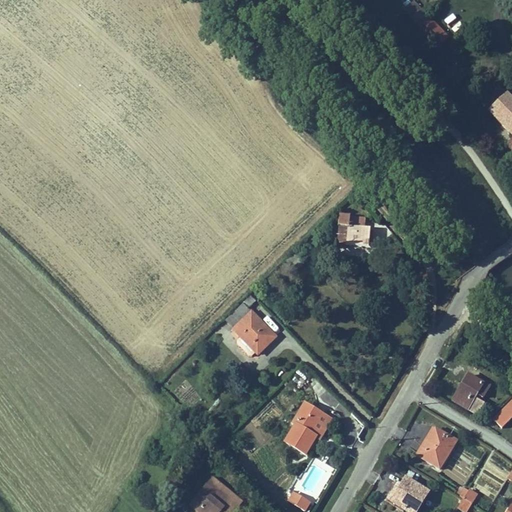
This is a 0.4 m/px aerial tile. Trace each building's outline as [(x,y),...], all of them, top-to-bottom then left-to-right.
[(439,48),(450,36),(412,0),(411,0),(401,12),(439,48)] [(511,96),(500,85),(481,102),(511,133),(511,96)] [(368,248),(370,229),(364,229),(365,219),(350,217),(351,214),(341,213),(341,217),(340,217),(339,227),(348,228),(346,246),(368,248)] [(346,246),(348,228),(339,227),(337,245),(346,246)] [(249,308),(256,301),(251,296),(244,303),(249,308)] [(234,330),(251,313),(243,304),(225,321),(234,330)] [(275,338),(251,313),(234,330),(241,338),(237,342),(237,344),(249,357),(252,357),(256,353),(258,355),(275,338)] [(465,389),(472,378),(468,376),(462,387),(465,389)] [(482,399),(490,386),(483,382),(482,384),(472,378),(465,389),(462,387),(453,401),(472,412),(477,405),(472,402),(477,395),(482,399)] [(502,429),(511,418),(511,401),(493,420),(502,429)] [(312,435),(315,431),(322,435),(331,421),(305,404),(293,424),(296,426),(285,443),(305,455),(316,438),(312,435)] [(285,443),(296,426),(293,424),(282,441),(285,443)] [(440,470),(456,442),(435,430),(426,445),(428,446),(421,459),(440,470)] [(322,435),(315,431),(312,435),(316,438),(320,440),(322,435)] [(421,459),(428,446),(426,445),(419,457),(421,459)] [(197,474),(206,459),(199,454),(189,470),(197,474)] [(231,503),(236,497),(224,487),(213,478),(191,507),(196,511),(228,511),(233,506),(231,503)] [(405,511),(416,511),(428,493),(406,479),(401,486),(393,500),(406,508),(404,511),(405,511)] [(393,500),(401,486),(398,484),(387,502),(402,511),(403,511),(404,511),(406,508),(393,500)] [(463,499),(468,491),(465,489),(460,497),(463,499)] [(463,499),(472,505),(477,496),(469,491),(468,491),(463,499)] [(297,507),(302,499),(294,494),(289,502),(297,507)] [(234,511),(242,502),(236,497),(231,503),(233,506),(228,511),(234,511)] [(305,511),(310,503),(302,499),(297,507),(305,511)] [(467,511),(472,505),(463,499),(458,508),(464,511),(467,511)]
